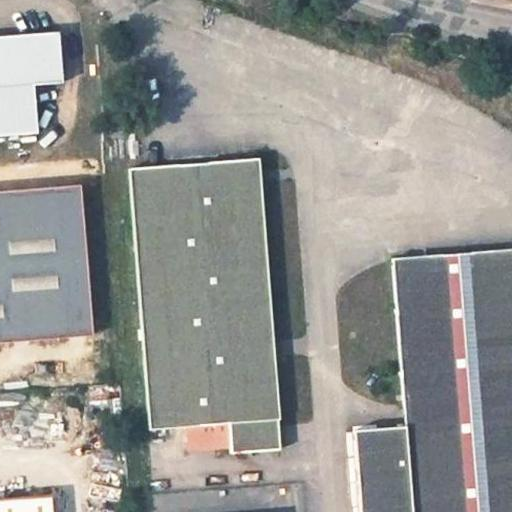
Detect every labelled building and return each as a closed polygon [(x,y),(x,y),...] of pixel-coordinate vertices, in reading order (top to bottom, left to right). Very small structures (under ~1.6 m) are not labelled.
[(31,84),(60,82),(56,33),(0,37),(0,134),(35,132),(31,84)] [(280,448),(256,158),(128,169),(149,428),(187,425),(228,422),(229,444),(230,452),(280,448)] [(0,340),(90,333),(79,186),(0,192),(0,340)] [(511,511),(511,249),(392,259),(406,427),(353,431),(359,511),(511,511)] [(228,422),(187,425),(188,448),(229,444),(228,422)] [(0,498),(0,511),(51,511),(50,495),(0,498)]
